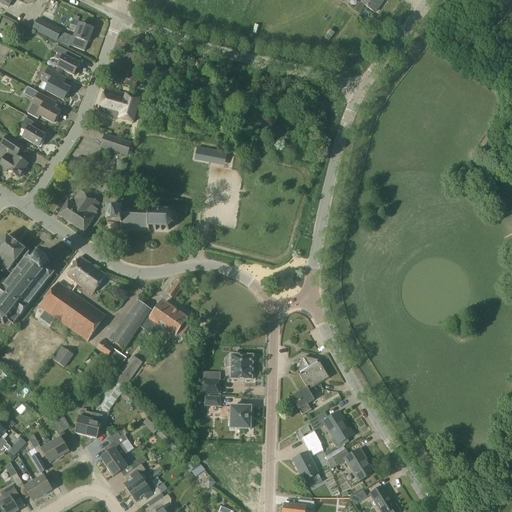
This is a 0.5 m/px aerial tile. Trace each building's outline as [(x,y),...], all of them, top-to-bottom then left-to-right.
[(364,0),(362,4),(374,13),(383,0),(364,0)] [(32,31),(56,43),(63,31),(38,19),(32,31)] [(75,39),(88,44),(93,29),(72,22),(69,29),(77,32),(75,39)] [(74,55),(57,46),(54,52),(57,54),(52,65),(74,76),(80,65),(71,61),(74,55)] [(118,84),(135,89),(136,85),(143,87),(144,83),(138,81),(144,59),(127,54),(118,84)] [(45,92),(64,101),(70,90),(61,85),(65,78),(48,69),(41,81),(49,85),(45,92)] [(99,113),(133,124),(141,100),(106,89),(99,113)] [(40,117),(54,124),(60,113),(53,110),(56,104),(39,94),(28,114),(38,120),(40,117)] [(39,148),(45,137),(33,130),(36,125),(25,118),(20,128),(27,132),(23,139),(39,148)] [(131,144),(105,136),(101,148),(128,156),(131,144)] [(7,171),(19,179),(23,171),(26,172),(27,169),(26,167),(28,165),(16,157),(23,147),(7,137),(1,145),(9,150),(0,164),(0,168),(6,173),(7,171)] [(218,160),(219,153),(197,149),(195,160),(202,162),(203,157),(218,160)] [(59,216),(85,232),(93,219),(97,214),(96,213),(98,210),(96,209),(99,204),(80,191),(72,204),(68,202),(59,216)] [(121,228),(148,230),(148,228),(167,229),(173,224),(173,217),(168,212),(149,211),(149,209),(122,207),(122,205),(112,204),(112,210),(108,210),(107,225),(121,226),(121,228)] [(0,266),(12,276),(24,261),(23,260),(28,255),(25,252),(26,252),(7,237),(0,245),(0,266)] [(6,321),(13,326),(29,306),(28,305),(49,278),(50,279),(54,273),(46,267),(47,265),(48,267),(50,265),(48,264),(49,263),(40,256),(39,257),(38,256),(37,258),(38,258),(37,260),(34,258),(34,259),(30,255),(28,254),(28,255),(23,260),(24,261),(12,276),(4,287),(3,286),(0,290),(0,323),(1,323),(2,325),(3,325),(3,323),(6,321)] [(106,276),(80,258),(66,278),(92,296),(106,276)] [(167,295),(174,300),(184,286),(176,281),(167,295)] [(106,318),(58,284),(40,309),(88,344),(106,318)] [(120,328),(133,338),(152,312),(138,302),(120,328)] [(176,335),(181,338),(190,325),(185,322),(186,321),(162,304),(155,314),(153,312),(141,329),(153,338),(161,327),(174,337),(176,335)] [(111,341),(124,350),(133,338),(120,328),(111,341)] [(102,340),(97,348),(121,365),(127,357),(102,340)] [(53,360),(65,368),(73,357),(61,348),(53,360)] [(114,382),(124,389),(142,364),(132,356),(114,382)] [(230,380),(251,381),(252,357),(228,356),(225,359),(225,366),(228,368),(231,368),(230,380)] [(299,376),(308,391),(329,379),(320,364),(318,365),(316,363),(318,362),(304,358),(305,360),(303,361),(302,359),(300,364),(299,364),(297,365),(297,367),(298,368),(299,369),(298,374),(300,373),(301,375),(299,376)] [(202,395),(221,396),(221,381),(203,380),(202,395)] [(97,405),(107,412),(124,389),(114,382),(110,387),(97,405)] [(314,388),(308,392),(311,396),(317,393),(314,388)] [(292,398),(303,415),(311,411),(307,405),(313,401),(307,390),(292,398)] [(205,408),(220,408),(220,398),(205,397),(205,408)] [(230,430),(250,430),(250,408),(230,408),(230,430)] [(75,434),(88,437),(91,421),(90,421),(92,414),(87,413),(86,410),(79,411),(80,418),(79,418),(75,434)] [(336,449),(339,449),(349,443),(347,440),(353,436),(351,437),(345,426),(346,425),(339,413),(329,419),(324,412),(309,423),(311,427),(314,432),(324,425),(333,440),(331,442),(336,449)] [(148,418),(143,423),(154,432),(158,427),(148,418)] [(57,422),(64,432),(69,429),(63,419),(57,422)] [(88,437),(97,440),(101,423),(91,421),(88,437)] [(53,425),(59,435),(64,432),(57,422),(53,425)] [(111,445),(114,443),(124,435),(121,431),(108,440),(111,445)] [(311,452),(313,456),(323,451),(321,446),(314,433),(302,439),(309,453),(311,452)] [(107,468),(121,459),(128,454),(121,445),(128,441),(124,435),(114,443),(118,448),(115,450),(101,460),(107,468)] [(29,439),(34,449),(39,446),(34,437),(29,439)] [(51,444),(59,458),(69,453),(60,438),(51,444)] [(9,452),(14,457),(26,444),(21,439),(9,452)] [(41,449),(49,464),(59,458),(51,444),(41,449)] [(367,462),(360,450),(349,457),(345,450),(332,458),(337,467),(345,462),(358,483),(374,473),(372,474),(365,462),(367,462)] [(293,461),(304,482),(318,475),(307,453),(293,461)] [(46,471),(37,455),(32,457),(41,473),(46,471)] [(134,463),(138,468),(141,466),(147,462),(143,456),(134,463)] [(107,468),(113,477),(127,468),(121,459),(107,468)] [(197,461),(190,464),(195,471),(198,469),(201,466),(197,461)] [(124,486),(130,495),(150,481),(144,473),(145,471),(141,466),(138,468),(131,473),(135,478),(124,486)] [(8,471),(18,488),(22,485),(13,469),(8,471)] [(195,471),(192,473),(195,477),(201,473),(198,469),(195,471)] [(43,476),(33,482),(42,497),(51,491),(43,476)] [(147,504),(162,494),(167,491),(162,484),(151,492),(149,489),(151,488),(152,487),(152,486),(152,485),(152,484),(150,481),(130,495),(136,504),(143,499),(147,504)] [(24,488),(33,502),(42,497),(33,482),(24,488)] [(0,502),(0,507),(2,511),(16,511),(18,511),(13,502),(20,498),(12,486),(0,493),(4,500),(0,502)] [(400,511),(396,505),(394,506),(383,488),(370,495),(380,511),(400,511)] [(349,499),(354,506),(367,498),(362,491),(349,499)] [(164,498),(162,494),(147,504),(150,508),(157,504),(161,509),(156,511),(166,511),(165,510),(170,506),(171,501),(168,495),(164,498)] [(284,506),(283,511),(305,511),(306,509),(310,510),(311,503),(298,501),(298,507),(284,506)]
